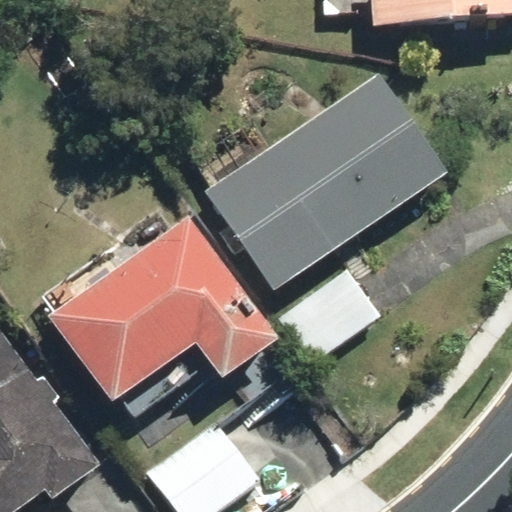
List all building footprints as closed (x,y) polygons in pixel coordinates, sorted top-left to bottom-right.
[(511,28),(510,0),(367,0),(369,41),(511,34),(511,28)] [(451,182),(378,78),(200,202),(273,306),(451,182)] [(278,356),(182,226),(43,330),(111,422),(194,361),(221,398),(278,356)] [(383,323),(346,271),(273,323),(310,375),(383,323)] [(64,511),(103,484),(0,340),(0,511),(29,511),(41,504),(47,511),(64,511)] [(227,511),(258,487),(206,423),(140,477),(168,511),(227,511)]
